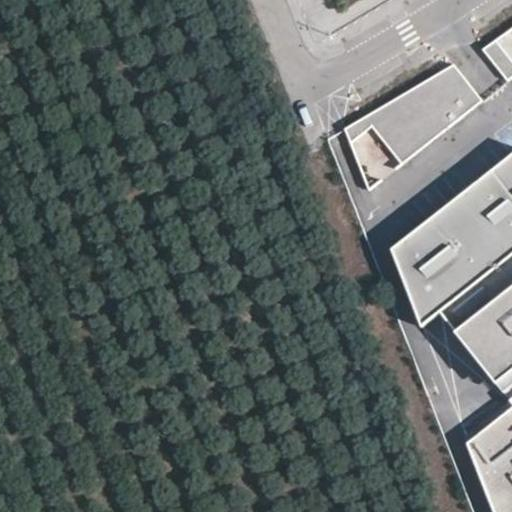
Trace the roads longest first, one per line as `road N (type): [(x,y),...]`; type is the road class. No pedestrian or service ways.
road 1 (track): [(315,146),(454,511)]
road 2 (residential): [(463,0),(307,89),(271,0)]
